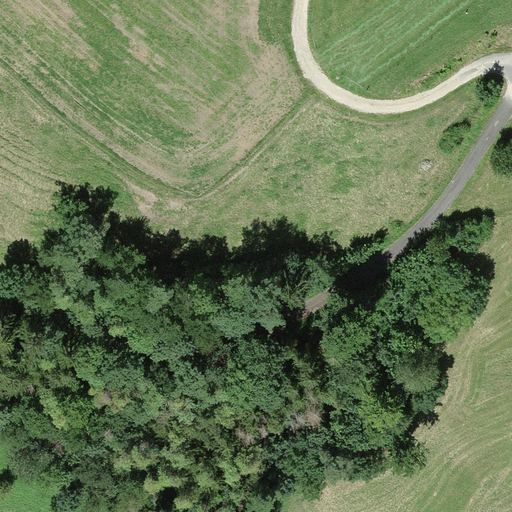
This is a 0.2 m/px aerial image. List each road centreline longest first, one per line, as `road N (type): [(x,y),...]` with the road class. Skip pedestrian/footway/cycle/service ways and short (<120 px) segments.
road 1 (track): [(511,93),(408,238),(291,315),(165,333),(0,298)]
road 2 (track): [(299,0),(303,61),(322,86),(366,107),(395,110),(431,99),(481,70),(511,74)]
